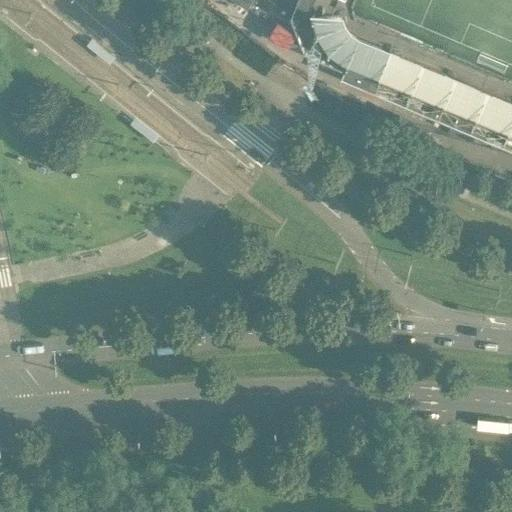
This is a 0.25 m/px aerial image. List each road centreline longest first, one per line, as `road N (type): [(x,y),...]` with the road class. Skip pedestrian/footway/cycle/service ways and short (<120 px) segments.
road 1 (tertiary): [(511,337),(403,295),(361,247),(59,0)]
road 2 (primary): [(511,338),(256,333),(0,356)]
road 3 (primary): [(39,417),(276,398),(398,400),(511,417)]
